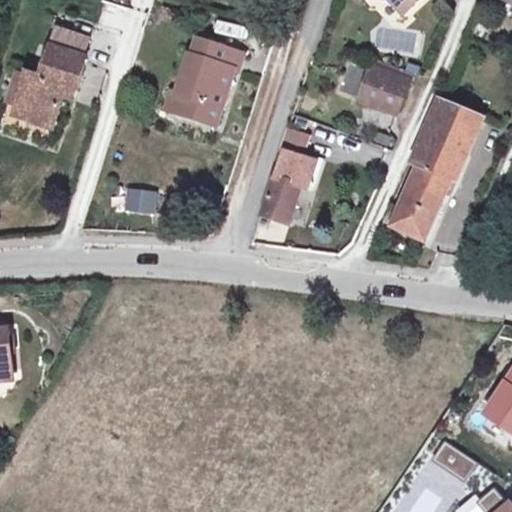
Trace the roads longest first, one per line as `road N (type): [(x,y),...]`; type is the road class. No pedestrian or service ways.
road 1 (residential): [(234,272),(321,0)]
road 2 (tertiary): [(511,312),(234,272)]
road 3 (residential): [(71,261),(143,0)]
road 4 (tertiary): [(234,272),(71,261)]
